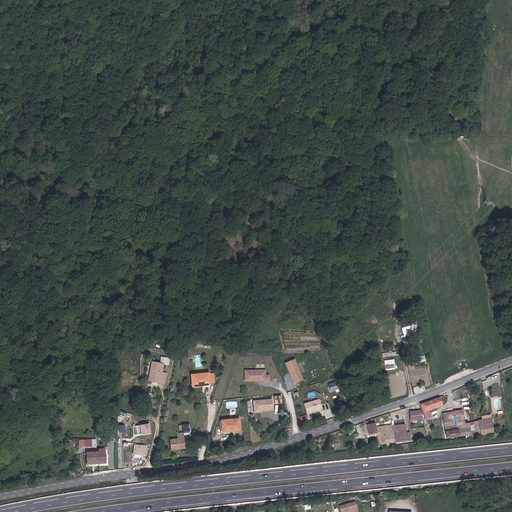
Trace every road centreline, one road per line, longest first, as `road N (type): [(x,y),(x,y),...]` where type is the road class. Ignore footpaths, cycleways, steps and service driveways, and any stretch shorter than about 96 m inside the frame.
road 1 (residential): [(511,358),(408,402),(205,465),(0,495)]
road 2 (trunk): [(511,451),(175,486),(14,511)]
road 3 (trunk): [(103,511),(511,466)]
